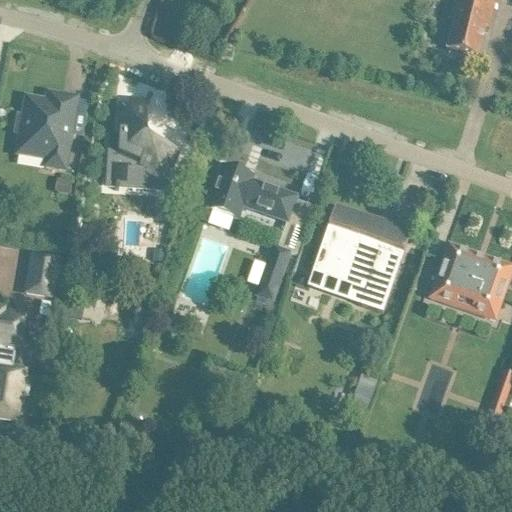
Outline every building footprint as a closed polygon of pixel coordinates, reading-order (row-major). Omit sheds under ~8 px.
[(454,0),(449,22),(453,22),(446,51),(478,58),(485,30),(488,31),(495,0),(454,0)] [(234,51),(223,48),(220,59),(231,62),(234,51)] [(14,136),(27,138),(25,149),(46,153),(44,169),(65,173),(77,100),(61,97),(60,105),(25,99),(22,117),(17,116),(14,136)] [(113,136),(112,148),(112,160),(133,169),(135,165),(162,177),(165,169),(171,171),(178,153),(145,139),(148,103),(129,102),(128,108),(119,107),(117,136),(113,136)] [(277,220),(287,224),(289,220),(296,199),(251,183),(252,179),(222,168),(214,190),(219,192),(212,212),(237,221),(242,208),(253,212),(259,209),(274,214),(277,220)] [(360,222),(335,213),(333,212),(327,230),(332,231),(326,250),(321,248),(313,271),(363,288),(357,306),(382,315),(411,234),(385,225),(382,234),(373,231),(376,223),(372,221),(361,217),(360,222)] [(163,250),(169,224),(131,216),(126,242),(163,250)] [(287,224),(278,249),(291,254),(291,256),(296,257),(307,226),(289,220),(287,224)] [(473,256),(448,247),(430,300),(494,322),(511,271),(511,269),(488,261),(486,265),(471,260),(473,256)] [(265,270),(284,276),(291,256),(291,254),(278,249),(272,248),(265,270)] [(28,281),(26,295),(51,299),(54,285),(28,281)] [(0,420),(16,423),(24,373),(13,371),(16,351),(18,351),(24,318),(3,315),(3,311),(0,310),(0,420)] [(485,422),(498,427),(511,388),(511,376),(503,373),(485,422)]
